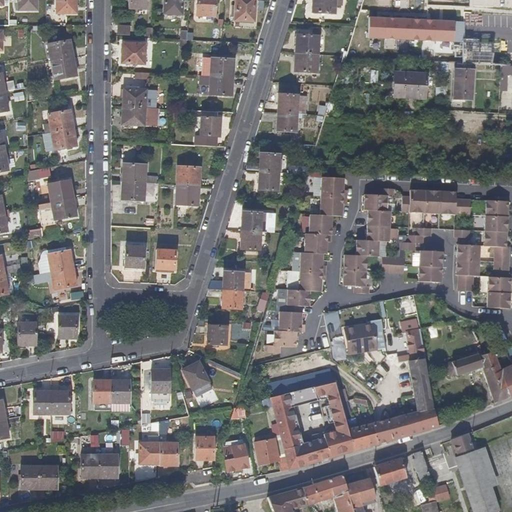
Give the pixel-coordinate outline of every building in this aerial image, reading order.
[(36,0),(18,0),(18,11),(37,11),(36,0)] [(76,0),(56,0),(57,14),(76,14),(77,14),(76,0)] [(148,0),(129,0),(129,9),(147,11),(148,0)] [(183,0),(164,0),(163,15),(182,16),(183,0)] [(215,0),(197,0),(197,17),(215,17),(215,0)] [(253,0),(236,0),(235,22),(252,22),(253,0)] [(335,16),(336,7),(342,7),(342,0),(313,0),(313,14),(335,16)] [(370,37),(373,14),(357,13),(350,35),(370,37)] [(118,26),(119,36),(130,36),(130,26),(118,26)] [(312,56),(313,38),(295,37),(293,55),(312,56)] [(74,58),(71,41),(49,45),(52,63),(74,58)] [(123,44),(122,64),(144,65),(145,45),(123,44)] [(492,67),(493,46),(466,45),(465,66),(492,67)] [(311,75),(312,56),(293,55),(292,73),(311,75)] [(77,76),(74,58),(52,63),(55,80),(77,76)] [(234,79),(235,61),(213,60),(212,78),(220,78),(234,79)] [(511,65),(500,65),(499,91),(507,91),(507,76),(511,75),(511,65)] [(473,73),(455,72),(453,102),(471,103),(473,73)] [(393,75),(391,99),(422,100),(423,77),(393,75)] [(234,97),(234,79),(220,78),(212,78),(211,96),(234,97)] [(145,109),(146,90),(126,89),(125,107),(145,109)] [(295,115),(297,97),(279,96),(278,114),(295,115)] [(144,127),(145,109),(125,107),(123,125),(144,127)] [(74,129),(70,111),(49,115),(50,124),(44,125),(46,134),(60,131),(74,129)] [(295,133),(295,115),(278,114),(277,133),(295,133)] [(198,117),(196,136),(219,137),(220,119),(198,117)] [(77,146),(74,129),(60,131),(46,134),(44,134),(47,152),(77,146)] [(276,164),(277,156),(258,155),(257,173),(276,174),(284,175),(285,165),(276,164)] [(285,165),(285,156),(277,156),(276,164),(285,165)] [(145,184),(146,165),(124,164),(123,183),(145,184)] [(201,186),(202,169),(180,168),(179,185),(201,186)] [(275,184),(276,174),(257,173),(256,192),(274,193),(275,184)] [(346,200),(346,192),(342,192),(343,181),(330,180),(320,180),(319,198),(346,200)] [(74,199),(70,181),(49,185),(52,202),(74,199)] [(144,202),(145,184),(123,183),(122,200),(144,202)] [(200,204),(201,186),(179,185),(178,204),(200,204)] [(385,214),(386,199),(394,199),(394,191),(380,191),(379,198),(364,198),(363,213),(367,213),(385,214)] [(423,216),(424,193),(409,192),(408,200),(408,215),(423,216)] [(439,216),(440,194),(424,193),(423,216),(439,216)] [(461,217),(462,202),(455,201),(455,194),(440,194),(439,216),(454,217),(461,217)] [(341,219),(342,207),(346,207),(346,200),(319,198),(319,217),(331,218),(341,219)] [(77,216),(74,199),(52,202),(55,220),(77,216)] [(40,205),(42,221),(53,219),(50,203),(40,205)] [(507,217),(507,204),(485,203),(484,218),(488,218),(507,219),(507,217)] [(389,229),(389,214),(385,214),(367,213),(366,228),(389,229)] [(257,233),(259,214),(240,214),(239,232),(257,233)] [(334,237),(335,230),(331,230),(331,218),(319,217),(309,217),(308,236),(331,237),(334,237)] [(506,234),(507,219),(488,218),(484,218),(483,233),(506,234)] [(388,244),(389,229),(366,228),(366,243),(379,244),(388,244)] [(430,239),(429,231),(423,230),(415,230),(414,238),(422,238),(430,239)] [(257,252),(257,233),(239,232),(238,251),(257,252)] [(468,240),(468,232),(453,232),(453,239),(468,240)] [(505,249),(506,234),(483,233),(482,248),(493,249),(505,249)] [(326,256),(326,245),(330,245),(331,237),(308,236),(304,236),(303,255),(322,256),(326,256)] [(422,246),(422,238),(414,238),(407,237),(407,245),(414,245),(422,246)] [(378,259),(379,244),(366,243),(356,242),(355,258),(366,258),(378,259)] [(414,252),(414,245),(407,245),(399,244),(399,252),(414,252)] [(146,247),(127,246),(126,266),(145,267),(146,247)] [(478,263),(479,248),(467,248),(456,247),(456,262),(478,263)] [(508,257),(508,249),(505,249),(493,249),(493,256),(508,257)] [(74,268),(71,251),(49,255),(52,272),(71,269),(74,268)] [(177,252),(158,251),(157,269),(176,270),(177,252)] [(441,269),(441,253),(419,253),(419,255),(419,268),(441,269)] [(325,275),(325,268),(322,267),(322,256),(303,255),(300,255),(299,273),(299,274),(325,275)] [(508,265),(508,257),(493,256),(493,264),(508,265)] [(366,274),(366,258),(355,258),(344,257),(343,273),(366,274)] [(388,275),(389,259),(381,259),(380,274),(388,275)] [(403,267),(404,260),(396,259),(396,275),(403,275),(403,267)] [(477,278),(478,263),(456,262),(455,277),(473,278),(477,278)] [(77,286),(74,268),(71,269),(52,272),(55,290),(77,286)] [(440,285),(441,269),(419,268),(418,284),(440,285)] [(508,280),(508,272),(493,271),(492,279),(508,280)] [(242,292),(244,274),(222,273),(221,291),(242,292)] [(365,289),(366,274),(343,273),(342,288),(353,288),(353,296),(368,297),(368,289),(365,289)] [(0,293),(13,291),(10,274),(3,275),(0,275),(0,293)] [(320,294),(321,282),(325,283),(325,275),(299,274),(298,289),(298,293),(309,293),(320,294)] [(509,294),(510,280),(508,280),(492,279),(488,279),(487,293),(509,294)] [(241,311),(242,292),(221,291),(219,310),(241,311)] [(309,308),(309,293),(287,292),(286,314),(301,314),(301,308),(309,308)] [(509,310),(509,294),(487,293),(486,309),(509,310)] [(303,334),(304,327),(301,326),(301,319),(301,314),(286,314),(278,314),(277,333),(296,334),(303,334)] [(76,317),(58,317),(58,339),(76,339),(76,317)] [(346,355),(386,350),(382,321),(343,326),(346,355)] [(40,323),(22,323),(22,345),(22,346),(40,346),(40,323)] [(449,334),(448,326),(431,330),(432,337),(449,334)] [(212,327),(211,345),(233,347),(235,329),(212,327)] [(433,410),(427,382),(418,331),(404,334),(410,364),(408,364),(415,406),(417,415),(433,410)] [(295,347),(296,334),(277,333),(273,333),(272,348),(264,348),(264,355),(279,356),(279,349),(295,349),(295,347)] [(498,370),(491,353),(479,355),(478,353),(448,363),(445,367),(448,376),(452,378),(454,377),(455,379),(479,371),(493,405),(508,399),(508,398),(498,372),(498,370)] [(196,360),(180,369),(193,395),(209,388),(196,360)] [(511,396),(511,367),(498,372),(508,398),(511,396)] [(170,370),(151,370),(151,401),(170,401),(170,370)] [(331,384),(328,372),(291,381),(268,387),(272,400),(331,384)] [(111,410),(111,380),(92,380),(91,410),(111,410)] [(129,410),(129,380),(111,380),(111,410),(129,410)] [(339,404),(336,393),(333,383),(331,384),(272,400),(269,401),(271,406),(277,427),(279,437),(280,440),(289,471),(318,463),(353,454),(352,449),(348,433),(344,421),(342,416),(339,404)] [(51,414),(51,393),(32,392),(33,414),(51,414)] [(69,414),(69,392),(51,393),(51,414),(69,414)] [(345,402),(342,392),(336,393),(339,404),(345,402)] [(348,414),(345,402),(339,404),(342,416),(348,414)] [(243,417),(241,408),(234,410),(231,420),(243,417)] [(437,429),(433,410),(417,415),(382,423),(387,444),(393,442),(437,429)] [(0,437),(8,436),(4,418),(0,418),(0,437)] [(387,444),(382,423),(372,426),(377,447),(387,444)] [(377,447),(372,426),(361,429),(366,451),(377,447)] [(366,451),(361,429),(348,433),(352,449),(353,454),(356,453),(366,451)] [(498,511),(490,488),(477,452),(473,453),(467,435),(451,441),(452,446),(451,446),(473,511),(498,511)] [(213,438),(194,439),(194,460),(213,460),(213,438)] [(289,471),(280,440),(253,446),(258,467),(277,463),(279,474),(282,473),(289,471)] [(158,465),(159,445),(139,445),(139,465),(158,465)] [(177,467),(177,445),(159,445),(158,465),(158,467),(177,467)] [(242,448),(223,452),(222,455),(226,474),(246,470),(242,448)] [(433,462),(429,449),(421,452),(426,465),(433,462)] [(498,486),(485,449),(477,452),(490,488),(498,486)] [(426,465),(421,452),(413,454),(414,459),(412,460),(416,473),(417,472),(420,481),(429,479),(426,465)] [(98,478),(98,456),(80,456),(79,479),(98,478)] [(117,479),(117,456),(98,456),(98,478),(117,479)] [(406,478),(401,459),(373,467),(379,487),(406,478)] [(38,490),(38,467),(20,467),(20,490),(38,490)] [(57,490),(57,467),(38,467),(38,490),(57,490)] [(336,511),(352,511),(345,486),(342,476),(302,489),(308,506),(309,506),(331,498),(333,498),(336,511)] [(368,480),(345,486),(352,511),(363,511),(362,507),(375,503),(368,480)] [(445,486),(432,489),(435,502),(436,503),(449,499),(445,486)] [(435,502),(420,506),(422,511),(438,511),(436,503),(435,502)]
